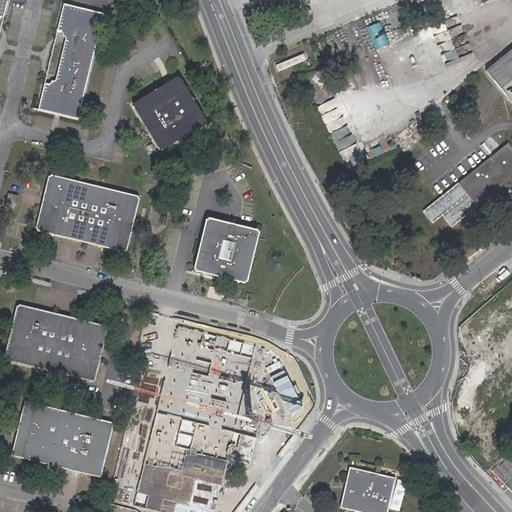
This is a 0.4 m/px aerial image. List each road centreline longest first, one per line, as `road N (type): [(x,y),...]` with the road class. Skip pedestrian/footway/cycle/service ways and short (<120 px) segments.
road 1 (secondary): [(206,0),(260,134),(319,249),(338,299),(335,316)]
road 2 (secondary): [(376,292),(347,262),(308,191),(224,0)]
road 3 (unknown): [(511,10),(366,87)]
road 4 (secondary): [(502,511),(441,432),(436,378)]
road 5 (tertiary): [(346,397),(261,511)]
road 6 (secondary): [(390,410),(468,511)]
